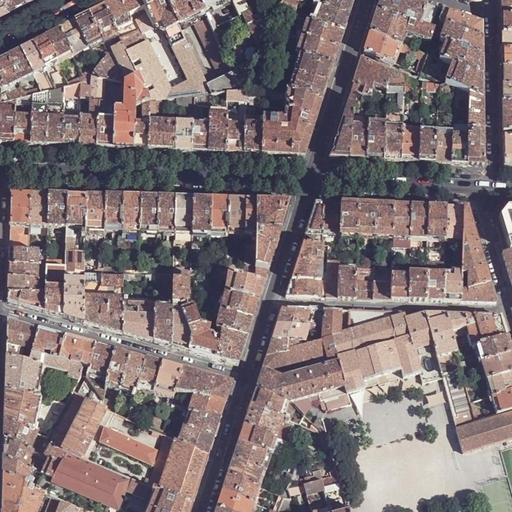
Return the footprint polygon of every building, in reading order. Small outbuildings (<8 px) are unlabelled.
[(9,7),(15,4),(12,0),(0,0),(0,11),(2,11),(9,7)] [(103,7),(115,32),(132,24),(129,17),(144,10),(138,0),(117,0),(103,7)] [(177,28),(163,0),(138,0),(144,10),(145,13),(154,28),(161,24),(165,34),(177,28)] [(163,0),(177,28),(204,14),(204,13),(197,0),(163,0)] [(197,0),(204,13),(208,10),(229,0),(197,0)] [(295,0),(284,0),(275,10),(274,11),(270,22),(274,23),(278,13),(292,17),(295,18),(298,1),(295,0)] [(322,0),(321,4),(320,7),(349,17),(352,6),(354,0),(322,0)] [(381,0),(381,1),(377,12),(419,26),(427,5),(409,0),(381,0)] [(501,14),(501,19),(511,19),(511,2),(501,3),(501,14)] [(427,5),(419,26),(435,31),(437,32),(440,23),(444,11),(427,5)] [(95,12),(89,15),(102,42),(117,35),(115,32),(103,7),(95,12)] [(317,7),(311,24),(343,34),(347,23),(349,17),(320,7),(317,7)] [(145,13),(144,10),(129,17),(132,24),(115,32),(117,35),(119,39),(139,29),(135,21),(145,13)] [(261,17),(259,18),(253,21),(251,16),(248,11),(242,15),(252,34),(266,28),(261,17)] [(268,14),(261,17),(266,28),(252,34),(260,49),(270,22),(274,11),(268,14)] [(483,31),(483,24),(444,11),(440,23),(446,25),(483,40),(483,31)] [(377,14),(370,33),(402,45),(406,34),(431,42),(435,31),(419,26),(377,12),(377,14)] [(141,34),(143,34),(142,34),(154,28),(145,13),(135,21),(139,29),(141,34)] [(80,19),(74,22),(87,50),(102,42),(89,15),(80,19)] [(292,17),(290,24),(304,29),(306,22),(304,21),(295,18),(292,17)] [(233,71),(206,19),(193,26),(219,78),(233,71)] [(511,19),(501,19),(501,28),(501,36),(511,35),(511,19)] [(64,28),(59,30),(72,57),(85,51),(87,50),(74,22),(64,28)] [(304,29),(296,55),(300,56),(333,67),(339,49),(343,34),(311,24),(306,22),(304,29)] [(446,25),(441,42),(447,44),(483,58),(483,47),(483,40),(446,25)] [(177,28),(165,34),(189,82),(171,91),(147,43),(126,53),(131,64),(140,59),(142,65),(134,69),(138,77),(144,89),(152,86),(154,90),(146,94),(146,96),(148,103),(154,103),(175,100),(192,98),(205,96),(202,85),(205,83),(180,33),(177,28)] [(141,34),(139,29),(119,39),(121,43),(126,53),(147,43),(143,34),(141,34)] [(50,35),(44,38),(56,63),(57,64),(72,57),(59,30),(50,35)] [(206,85),(211,82),(186,30),(180,33),(205,83),(206,85)] [(364,52),(395,64),(402,45),(370,33),(369,36),(364,52)] [(117,35),(102,42),(106,50),(110,48),(121,43),(119,39),(117,35)] [(502,45),(502,52),(511,52),(511,35),(501,36),(502,45)] [(37,41),(32,44),(45,68),(56,63),(44,38),(37,41)] [(121,43),(110,48),(127,83),(138,77),(134,69),(131,64),(126,53),(121,43)] [(26,47),(19,50),(32,75),(33,75),(45,69),(45,68),(32,44),(26,47)] [(453,65),(483,77),(483,67),(483,58),(447,44),(440,60),(453,65)] [(290,68),(294,54),(268,45),(261,64),(275,68),(276,63),(290,68)] [(426,61),(428,55),(426,54),(406,47),(405,52),(408,53),(408,54),(421,59),(426,61)] [(12,54),(6,57),(18,82),(32,75),(19,50),(12,54)] [(108,55),(107,52),(93,60),(97,69),(107,56),(108,55)] [(511,52),(502,52),(502,61),(502,69),(511,69),(511,52)] [(422,75),(425,76),(432,57),(428,55),(426,61),(422,75)] [(121,83),(107,56),(97,69),(94,73),(99,79),(104,80),(121,83)] [(331,74),(333,67),(300,56),(294,75),(327,85),(331,74)] [(0,59),(0,82),(4,89),(18,82),(6,57),(0,59)] [(357,74),(354,84),(365,88),(363,94),(371,97),(371,91),(372,91),(372,86),(388,91),(389,70),(362,59),(357,74)] [(422,75),(426,61),(421,59),(417,73),(422,75)] [(255,62),(233,71),(239,83),(243,92),(255,62)] [(57,64),(56,63),(45,68),(45,69),(47,74),(55,91),(64,89),(68,87),(67,84),(57,64)] [(453,65),(445,84),(456,89),(470,94),(483,99),(483,87),(483,77),(453,65)] [(47,74),(45,69),(33,75),(35,80),(47,74)] [(502,78),(503,86),(511,86),(511,69),(502,69),(502,78)] [(388,91),(387,94),(393,94),(394,89),(399,89),(399,94),(405,95),(405,93),(406,76),(389,70),(388,91)] [(239,83),(233,71),(219,78),(211,82),(206,85),(211,96),(227,94),(230,94),(227,89),(239,83)] [(88,72),(81,75),(82,77),(86,85),(90,78),(91,77),(88,72)] [(327,85),(294,75),(288,73),(282,90),(286,91),(321,103),(325,91),(327,85)] [(55,91),(47,74),(35,80),(39,89),(42,94),(47,93),(55,91)] [(42,94),(39,89),(35,80),(33,75),(32,75),(18,82),(20,88),(25,98),(32,97),(42,94)] [(406,76),(405,93),(423,93),(423,92),(424,83),(406,76)] [(67,84),(68,87),(80,85),(86,85),(82,77),(67,84)] [(114,122),(113,149),(114,149),(128,150),(133,150),(134,123),(134,109),(141,106),(148,103),(146,96),(142,98),(141,90),(144,89),(138,77),(127,83),(124,84),(123,112),(114,111),(114,122)] [(90,88),(89,102),(99,103),(103,104),(104,80),(99,79),(90,78),(90,88)] [(20,88),(18,82),(4,89),(6,95),(20,88)] [(239,83),(227,89),(230,94),(243,93),(243,92),(239,83)] [(424,83),(423,92),(427,93),(427,94),(437,94),(437,93),(440,93),(441,86),(424,83)] [(354,84),(352,91),(363,95),(363,94),(365,88),(354,84)] [(64,89),(64,95),(80,95),(80,88),(80,85),(68,87),(64,89)] [(456,96),(456,90),(441,86),(440,93),(440,95),(456,96)] [(503,95),(503,103),(511,103),(511,86),(503,86),(503,95)] [(25,98),(20,88),(6,95),(10,102),(15,101),(25,98)] [(80,95),(80,100),(89,102),(90,88),(80,88),(80,95)] [(4,89),(0,91),(0,104),(1,104),(3,104),(10,102),(6,95),(4,89)] [(47,114),(47,120),(63,120),(63,113),(64,89),(55,91),(47,93),(47,114)] [(456,98),(470,100),(470,94),(456,89),(456,90),(456,96),(456,98)] [(315,123),(321,103),(286,91),(285,112),(284,119),(263,118),(262,127),(262,156),(273,156),(304,158),(308,146),(315,123)] [(47,114),(47,93),(42,94),(32,97),(31,103),(31,114),(47,114)] [(246,104),(246,99),(246,93),(243,93),(230,94),(227,94),(227,102),(241,102),(241,105),(243,106),(242,118),(245,119),(246,104)] [(403,119),(405,95),(399,94),(398,94),(396,113),(386,113),(386,118),(403,119)] [(484,114),(483,99),(470,94),(470,100),(469,124),(469,131),(473,131),(484,131),(484,114)] [(208,126),(206,125),(206,123),(209,123),(209,119),(202,118),(202,108),(209,108),(209,96),(205,96),(192,98),(191,153),(203,153),(208,153),(208,126)] [(175,124),(175,152),(186,153),(191,153),(192,98),(175,100),(175,107),(175,110),(188,111),(188,120),(187,123),(187,125),(175,124)] [(330,159),(350,160),(352,126),(354,100),(349,99),(330,159)] [(89,102),(80,100),(79,114),(79,121),(98,121),(99,103),(89,102)] [(154,103),(154,119),(157,119),(158,107),(175,107),(175,100),(154,103)] [(99,103),(98,121),(105,122),(106,105),(103,104),(99,103)] [(503,122),(503,132),(511,132),(511,103),(503,103),(503,122)] [(0,144),(4,145),(14,146),(15,119),(15,110),(7,110),(5,112),(0,111),(1,104),(0,104),(0,144)] [(112,106),(106,105),(105,122),(114,122),(114,111),(114,107),(112,106)] [(219,154),(225,154),(227,127),(227,118),(227,117),(209,116),(209,119),(209,123),(208,126),(208,153),(219,154)] [(227,118),(227,127),(245,127),(245,121),(245,119),(242,118),(227,118)] [(15,119),(14,146),(22,146),(30,146),(31,119),(15,119)] [(46,147),(47,120),(31,119),(30,146),(41,146),(46,147)] [(47,120),(46,147),(56,147),(62,147),(63,120),(47,120)] [(63,120),(62,147),(72,148),(78,148),(79,121),(63,120)] [(79,121),(78,148),(88,148),(96,149),(98,121),(79,121)] [(113,149),(114,122),(105,122),(98,121),(96,149),(107,149),(113,149)] [(262,127),(251,127),(251,121),(245,121),(245,127),(244,155),(254,155),(262,156),(262,127)] [(378,161),(384,161),(386,123),(369,122),(369,127),(367,161),(378,161)] [(134,123),(133,150),(142,150),(148,151),(148,124),(140,124),(134,123)] [(395,162),(401,162),(403,130),(403,123),(386,123),(384,161),(395,162)] [(148,124),(148,151),(164,151),(175,152),(175,124),(171,124),(154,124),(148,124)] [(360,160),(367,161),(369,127),(352,126),(350,160),(360,160)] [(227,127),(225,154),(236,155),(244,155),(245,127),(227,127)] [(413,163),(419,163),(421,131),(403,130),(401,162),(413,163)] [(427,164),(435,164),(437,131),(421,131),(419,163),(427,164)] [(445,165),(451,165),(453,135),(454,132),(437,131),(435,164),(445,165)] [(484,166),(484,131),(473,131),(473,136),(469,136),(468,166),(480,166),(484,166)] [(511,137),(511,138),(511,132),(503,132),(503,138),(504,153),(504,168),(511,168),(511,137)] [(463,166),(468,166),(469,136),(453,135),(451,165),(463,166)] [(11,195),(10,227),(24,227),(29,227),(30,195),(21,195),(11,195)] [(30,195),(29,227),(42,228),(47,228),(48,196),(39,195),(30,195)] [(48,196),(47,228),(66,228),(67,196),(56,196),(48,196)] [(66,228),(66,238),(85,239),(85,237),(87,197),(76,196),(67,196),(66,228)] [(87,197),(85,237),(93,237),(99,237),(104,237),(104,232),(106,197),(96,197),(87,197)] [(114,197),(106,197),(104,232),(122,233),(123,198),(114,197)] [(130,198),(123,198),(122,233),(139,233),(140,198),(130,198)] [(149,199),(140,198),(139,233),(157,234),(158,199),(149,199)] [(166,199),(158,199),(157,234),(174,235),(176,199),(166,199)] [(185,200),(176,199),(174,235),(182,235),(192,235),(193,200),(185,200)] [(200,200),(193,200),(192,235),(209,236),(210,200),(200,200)] [(219,201),(210,200),(209,236),(221,236),(227,236),(228,201),(219,201)] [(236,201),(228,201),(227,236),(245,237),(245,201),(236,201)] [(250,202),(245,201),(245,237),(255,237),(256,232),(256,202),(250,202)] [(280,232),(289,204),(289,203),(288,203),(270,202),(256,202),(256,232),(280,232)] [(306,236),(322,236),(323,203),(316,203),(310,221),(306,236)] [(340,237),(341,203),(332,203),(323,203),(322,236),(329,236),(340,237)] [(340,237),(357,237),(359,204),(349,204),(341,203),(340,237)] [(359,204),(357,237),(375,237),(376,205),(365,204),(359,204)] [(393,238),(394,205),(384,205),(376,205),(375,237),(393,238)] [(410,238),(411,206),(400,205),(394,205),(393,238),(410,238)] [(410,238),(428,239),(429,206),(416,206),(411,206),(410,238)] [(434,207),(429,206),(428,239),(445,240),(447,207),(434,207)] [(445,240),(463,240),(464,207),(455,207),(447,207),(445,240)] [(468,208),(464,207),(463,240),(463,244),(462,263),(462,266),(462,273),(462,276),(468,274),(486,268),(475,229),(468,208)] [(510,252),(511,251),(511,209),(508,209),(500,220),(510,252)] [(10,235),(10,252),(28,252),(28,248),(29,236),(23,236),(24,227),(10,227),(10,235)] [(268,271),(280,232),(256,232),(255,237),(255,254),(255,268),(255,269),(268,271)] [(322,240),(322,236),(306,236),(302,245),(322,245),(322,240)] [(255,254),(255,237),(245,237),(244,239),(244,241),(244,242),(244,245),(244,253),(255,254)] [(392,258),(410,258),(410,257),(410,238),(393,238),(392,258)] [(322,245),(302,245),(295,266),(291,281),(321,281),(322,245)] [(511,251),(510,252),(503,254),(511,284),(511,251)] [(9,260),(9,266),(38,267),(39,259),(39,253),(28,252),(10,252),(9,260)] [(65,268),(65,274),(84,275),(85,266),(85,253),(74,253),(66,253),(65,262),(65,268)] [(244,253),(243,266),(255,269),(255,268),(255,254),(244,253)] [(427,269),(444,270),(444,266),(445,262),(445,260),(427,259),(427,269)] [(338,270),(338,264),(339,262),(327,262),(326,281),(321,281),(320,299),(329,299),(337,299),(338,270)] [(9,273),(9,279),(38,281),(38,267),(9,266),(9,273)] [(255,276),(255,269),(243,266),(243,272),(243,276),(245,276),(255,276)] [(38,267),(38,281),(46,281),(46,267),(38,267)] [(46,267),(46,281),(54,282),(65,282),(65,274),(65,268),(46,267)] [(103,272),(103,275),(121,275),(121,271),(121,268),(118,268),(115,268),(115,267),(109,267),(109,268),(104,268),(103,272)] [(467,291),(491,284),(488,275),(486,268),(468,274),(467,291)] [(266,275),(268,271),(255,269),(255,276),(245,276),(244,280),(263,285),(266,275)] [(346,300),(354,300),(355,282),(355,275),(356,270),(338,270),(337,299),(346,300)] [(456,303),(461,304),(461,292),(462,276),(462,273),(444,273),(444,275),(443,303),(456,303)] [(420,302),(426,302),(427,274),(409,274),(409,277),(408,302),(420,302)] [(438,303),(443,303),(444,275),(427,274),(426,302),(438,303)] [(84,282),(84,283),(84,299),(124,299),(124,288),(101,288),(101,283),(101,275),(100,275),(84,275),(84,282)] [(101,283),(101,288),(124,288),(124,281),(124,275),(121,275),(103,275),(101,275),(101,283)] [(189,276),(174,276),(173,276),(173,280),(173,282),(172,304),(172,311),(171,348),(180,351),(189,353),(190,341),(190,338),(180,311),(176,311),(176,306),(178,306),(188,303),(189,276)] [(212,276),(209,294),(213,292),(217,293),(220,276),(212,276)] [(261,293),(263,285),(244,280),(227,276),(224,295),(257,303),(261,293)] [(399,301),(408,302),(409,277),(398,276),(391,276),(391,278),(391,284),(391,301),(399,301)] [(46,281),(38,281),(9,279),(8,288),(8,294),(46,296),(46,288),(46,281)] [(291,281),(285,298),(320,299),(321,281),(291,281)] [(75,322),(83,324),(84,299),(84,283),(84,282),(65,282),(65,289),(64,318),(75,322)] [(375,301),(391,301),(391,284),(373,283),(363,282),(355,282),(354,300),(375,301)] [(461,304),(494,305),(496,304),(497,303),(493,292),(491,284),(467,291),(461,292),(461,304)] [(46,296),(45,313),(56,316),(64,318),(65,289),(54,289),(46,288),(46,296)] [(8,294),(8,303),(25,308),(45,313),(46,296),(8,294)] [(220,310),(220,313),(252,321),(255,309),(257,303),(224,295),(220,310)] [(84,299),(83,324),(90,326),(113,332),(123,335),(124,305),(124,299),(84,299)] [(194,312),(199,311),(197,299),(191,301),(192,307),(194,312)] [(124,305),(123,335),(142,340),(154,343),(155,310),(155,306),(124,305)] [(210,359),(221,362),(213,339),(212,338),(208,337),(210,329),(204,327),(200,326),(194,312),(192,307),(180,311),(190,338),(190,341),(198,343),(196,355),(210,359)] [(163,346),(171,348),(172,311),(155,310),(154,343),(163,346)] [(278,320),(277,325),(309,327),(314,311),(282,310),(278,320)] [(194,312),(200,326),(204,327),(201,311),(199,311),(194,312)] [(322,339),(322,340),(333,337),(405,316),(406,320),(426,314),(402,314),(365,313),(324,311),(323,322),(322,339)] [(220,313),(216,330),(219,331),(221,332),(246,338),(250,327),(252,321),(220,313)] [(414,350),(434,345),(426,314),(406,320),(414,350)] [(451,331),(446,315),(435,314),(426,314),(434,345),(437,357),(456,352),(456,351),(452,337),(451,331)] [(476,346),(507,338),(504,326),(501,317),(500,317),(478,316),(446,315),(451,331),(467,327),(468,332),(472,347),(476,346)] [(405,316),(333,337),(345,386),(348,393),(364,389),(362,381),(367,380),(396,372),(401,371),(403,379),(420,374),(421,374),(414,350),(406,320),(405,316)] [(28,329),(9,323),(8,323),(7,325),(7,343),(6,360),(23,364),(25,355),(33,356),(39,331),(28,329)] [(273,335),(272,341),(303,344),(304,344),(309,327),(277,325),(273,335)] [(452,337),(468,332),(467,327),(451,331),(452,337)] [(51,335),(39,331),(33,356),(43,358),(44,358),(45,354),(52,356),(51,360),(60,362),(65,339),(51,335)] [(213,339),(221,362),(237,367),(243,349),(246,338),(221,332),(221,335),(220,339),(213,339)] [(345,386),(333,337),(322,340),(322,342),(302,347),(288,350),(288,352),(266,357),(259,380),(256,390),(288,403),(297,400),(318,394),(345,386)] [(481,363),(511,354),(511,353),(509,344),(507,338),(476,346),(481,363)] [(82,377),(91,346),(74,341),(65,339),(60,362),(83,367),(80,377),(81,377),(82,377)] [(190,341),(189,353),(196,355),(198,343),(190,341)] [(268,351),(266,357),(288,352),(288,350),(302,347),(303,344),(272,341),(268,351)] [(434,345),(414,350),(421,374),(420,374),(423,385),(444,379),(443,376),(442,373),(437,357),(434,345)] [(87,378),(89,369),(96,347),(93,346),(91,346),(82,377),(87,378)] [(93,387),(95,378),(108,382),(115,352),(104,349),(96,347),(89,369),(87,378),(86,379),(93,390),(101,400),(103,402),(104,400),(106,390),(93,387)] [(108,382),(107,387),(115,390),(121,392),(130,356),(121,354),(115,352),(108,382)] [(486,380),(511,372),(511,354),(481,363),(486,380)] [(6,377),(6,391),(35,398),(35,395),(36,389),(41,367),(43,358),(33,356),(31,365),(23,364),(6,360),(6,377)] [(130,356),(121,392),(132,395),(135,396),(135,394),(136,391),(146,361),(136,358),(130,356)] [(43,358),(41,367),(49,369),(68,373),(67,378),(80,381),(81,377),(80,377),(83,367),(60,362),(51,360),(44,358),(43,358)] [(153,363),(146,361),(136,391),(140,392),(154,396),(162,365),(153,363)] [(171,368),(162,365),(154,396),(173,401),(175,395),(182,371),(171,368)] [(229,394),(232,385),(202,376),(182,371),(175,395),(194,398),(226,402),(229,394)] [(443,376),(444,379),(455,421),(458,420),(457,417),(470,414),(459,372),(443,376)] [(491,396),(511,390),(511,372),(486,380),(491,396)] [(89,393),(93,390),(86,379),(85,382),(83,385),(89,393)] [(351,404),(348,393),(345,386),(318,394),(320,399),(322,408),(326,409),(325,411),(326,411),(327,411),(351,404)] [(252,400),(250,406),(283,419),(288,403),(256,390),(252,400)] [(496,414),(511,409),(511,390),(491,396),(496,414)] [(5,409),(5,422),(34,433),(39,399),(35,398),(6,391),(5,409)] [(59,394),(56,401),(62,403),(65,397),(59,394)] [(320,399),(318,394),(297,400),(288,403),(295,407),(303,415),(308,406),(310,402),(320,399)] [(98,408),(77,398),(67,415),(62,425),(60,430),(52,444),(50,448),(67,455),(82,461),(106,413),(106,412),(101,409),(98,408)] [(194,398),(189,414),(221,419),(224,408),(226,402),(194,398)] [(47,401),(46,407),(63,411),(66,405),(49,401),(47,401)] [(470,402),(475,420),(478,420),(476,415),(479,412),(477,407),(474,406),(472,402),(470,402)] [(132,406),(131,410),(149,415),(150,410),(132,406)] [(150,410),(149,415),(158,418),(160,408),(151,406),(150,410)] [(246,419),(244,426),(280,440),(282,434),(279,432),(283,419),(250,406),(246,419)] [(114,417),(116,411),(109,409),(102,407),(101,409),(106,412),(106,413),(114,417)] [(127,422),(129,416),(116,411),(114,417),(115,417),(127,422)] [(62,425),(67,415),(62,412),(57,422),(60,423),(62,425)] [(511,413),(462,428),(461,425),(455,426),(463,454),(511,439),(511,413)] [(189,414),(183,428),(215,438),(218,426),(221,419),(189,414)] [(129,416),(127,422),(142,429),(144,422),(129,416)] [(313,424),(321,432),(325,430),(321,419),(317,417),(313,424)] [(4,432),(4,439),(33,452),(49,459),(62,465),(67,455),(50,448),(44,445),(46,441),(47,439),(34,433),(5,422),(4,432)] [(321,432),(313,424),(310,430),(319,433),(321,432)] [(240,439),(239,442),(271,455),(275,444),(279,445),(280,440),(244,426),(240,439)] [(183,428),(178,444),(209,456),(213,444),(215,438),(183,428)] [(319,433),(324,450),(329,448),(325,430),(321,432),(319,433)] [(105,433),(102,441),(101,445),(100,444),(100,446),(101,446),(108,448),(108,449),(109,450),(110,449),(117,452),(117,453),(118,454),(118,453),(126,456),(125,457),(127,457),(134,460),(136,461),(136,460),(143,464),(144,465),(144,464),(152,467),(151,468),(153,469),(157,454),(156,453),(156,454),(148,451),(149,450),(147,450),(147,451),(140,447),(140,446),(139,446),(139,447),(131,444),(131,443),(130,442),(130,443),(123,440),(123,439),(121,439),(114,436),(114,435),(113,435),(112,436),(106,433),(106,432),(105,431),(104,433),(105,433)] [(178,444),(166,438),(149,489),(193,507),(197,492),(205,469),(209,456),(178,444)] [(4,451),(4,458),(27,468),(33,452),(4,439),(4,451)] [(238,445),(233,459),(264,471),(266,472),(271,455),(239,442),(238,445)] [(123,504),(127,493),(142,499),(146,501),(148,496),(154,498),(152,504),(149,511),(190,511),(193,507),(149,489),(82,461),(67,455),(62,465),(49,459),(42,474),(41,474),(39,479),(33,489),(44,494),(46,488),(58,493),(55,499),(64,502),(86,511),(94,511),(96,509),(102,511),(118,511),(119,511),(123,504)] [(41,474),(27,468),(4,458),(3,469),(3,476),(29,487),(34,477),(39,479),(41,474)] [(228,476),(258,488),(264,471),(233,459),(230,469),(228,476)] [(285,481),(290,483),(296,467),(291,465),(285,481)] [(2,504),(2,511),(40,511),(48,495),(44,494),(33,489),(29,487),(3,476),(3,484),(2,504)] [(223,492),(254,506),(260,489),(258,488),(228,476),(225,486),(223,492)] [(330,477),(333,484),(339,482),(337,476),(330,477)] [(300,481),(302,486),(304,485),(316,481),(314,477),(300,481)] [(322,487),(333,484),(330,477),(320,480),(322,487)] [(307,496),(323,491),(322,487),(320,480),(316,481),(304,485),(305,490),(307,496)] [(285,481),(278,496),(279,497),(283,499),(288,500),(289,498),(288,494),(287,490),(290,483),(285,481)] [(323,491),(327,503),(338,499),(341,511),(342,511),(347,511),(339,482),(333,484),(322,487),(323,491)] [(288,494),(305,490),(304,485),(302,486),(287,490),(288,494)] [(217,509),(224,511),(252,511),(254,506),(223,492),(219,505),(217,509)] [(154,498),(148,496),(146,501),(152,504),(154,498)] [(279,497),(273,511),(278,511),(279,510),(283,499),(279,497)] [(86,511),(64,502),(55,499),(54,498),(47,511),(86,511)] [(283,499),(279,510),(292,507),(290,500),(288,500),(283,499)] [(329,511),(341,511),(338,499),(327,503),(329,511)]
